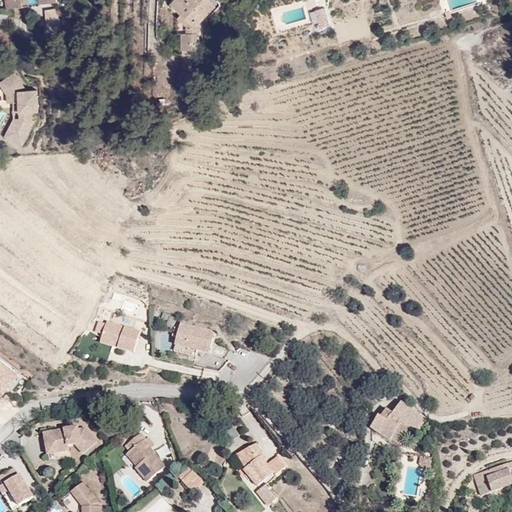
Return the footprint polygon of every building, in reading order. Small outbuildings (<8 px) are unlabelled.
[(61,0),(8,0),(9,9),(62,4),(61,0)] [(215,0),(177,0),(175,3),(185,13),(180,19),(185,29),(186,50),(205,50),(202,39),(212,33),(213,17),(219,3),(215,0)] [(325,5),(314,9),(319,26),(330,22),(325,5)] [(60,20),(60,9),(45,8),(45,20),(60,20)] [(19,73),(3,85),(15,99),(18,117),(10,135),(19,145),(41,135),(46,109),(42,90),(27,85),(19,73)] [(146,332),(109,319),(102,350),(140,359),(146,332)] [(214,359),(220,331),(181,319),(175,350),(214,359)] [(94,332),(101,334),(105,322),(98,320),(94,332)] [(156,349),(170,349),(169,332),(155,332),(156,349)] [(439,422),(403,400),(381,439),(416,457),(439,422)] [(91,451),(89,425),(48,429),(50,453),(91,451)] [(157,485),(169,464),(138,425),(120,449),(157,485)] [(257,495),(290,467),(274,439),(233,460),(257,495)] [(511,464),(474,474),(486,498),(511,488),(511,464)] [(179,478),(193,492),(204,482),(190,468),(179,478)] [(34,497),(20,474),(1,484),(19,511),(34,497)] [(100,511),(102,508),(84,484),(69,492),(84,511),(100,511)]
